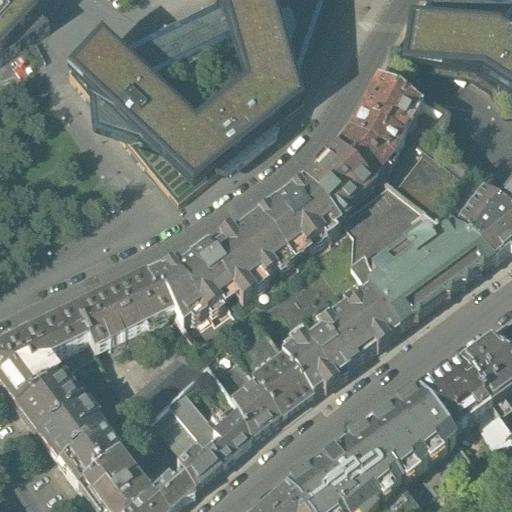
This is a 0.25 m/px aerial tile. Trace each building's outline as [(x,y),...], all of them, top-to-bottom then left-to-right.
[(9,0),(0,6),(0,67),(6,63),(41,40),(49,35),(37,24),(12,0),(9,0)] [(225,189),(274,147),(278,129),(304,107),(293,81),(321,0),(322,0),(408,5),(428,7),(426,24),(416,23),(407,67),(483,78),(511,95),(511,44),(504,40),(487,35),(504,21),(511,14),(511,0),(506,0),(503,5),(475,0),(229,0),(223,11),(184,25),(117,60),(102,45),(68,80),(67,82),(88,104),(91,134),(91,141),(92,141),(97,142),(130,151),(179,212),(194,198),(210,185),(225,189)] [(377,81),(358,115),(406,141),(425,107),(377,81)] [(375,188),(406,141),(358,115),(336,152),(375,188)] [(336,152),(304,188),(341,230),(375,188),(336,152)] [(268,213),(234,236),(273,293),(341,230),(304,188),(268,213)] [(511,192),(498,211),(511,222),(511,192)] [(486,201),(457,238),(496,270),(511,256),(511,222),(498,211),(486,201)] [(368,299),(400,341),(443,310),(496,270),(457,238),(449,233),(370,280),(377,290),(368,299)] [(244,313),(273,293),(234,236),(199,261),(187,269),(182,261),(145,285),(155,299),(162,295),(178,320),(184,329),(203,316),(210,325),(239,305),(244,313)] [(145,285),(74,319),(90,349),(94,359),(178,320),(162,295),(155,299),(145,285)] [(368,299),(279,366),(311,409),(347,381),(400,341),(368,299)] [(74,319),(0,355),(0,390),(15,411),(59,381),(52,369),(90,349),(74,319)] [(511,331),(491,348),(511,372),(511,331)] [(237,367),(257,393),(283,428),(311,409),(279,366),(264,347),(237,367)] [(511,372),(491,348),(460,371),(499,425),(511,415),(503,403),(511,395),(511,372)] [(149,433),(154,429),(170,415),(186,401),(209,381),(187,356),(127,408),(149,433)] [(419,401),(420,402),(450,443),(478,423),(481,428),(480,431),(479,435),(480,438),(498,461),(511,450),(511,442),(499,425),(460,371),(419,401)] [(38,441),(80,408),(59,381),(15,411),(38,441)] [(240,423),(254,452),(283,428),(257,393),(233,413),(240,423)] [(210,431),(186,401),(170,415),(204,456),(229,432),(220,423),(210,431)] [(291,498),(285,503),(291,511),(412,511),(400,497),(404,494),(405,496),(419,484),(417,482),(427,474),(429,477),(443,465),(441,463),(456,450),(450,443),(420,402),(412,407),(410,405),(396,416),(397,418),(387,426),(386,423),(371,434),(373,436),(363,444),(361,441),(347,452),(349,455),(305,487),(304,485),(289,496),(291,498)] [(102,433),(80,408),(38,441),(58,470),(102,433)] [(186,469),(204,456),(170,415),(154,429),(186,469)] [(204,456),(222,480),(254,452),(240,423),(229,432),(204,456)] [(122,459),(102,433),(58,470),(80,497),(119,462),(122,459)] [(186,469),(177,478),(197,502),(222,480),(204,456),(186,469)] [(110,511),(141,487),(119,462),(80,497),(91,511),(110,511)] [(177,478),(154,501),(160,511),(184,511),(197,502),(177,478)] [(141,487),(110,511),(160,511),(154,501),(141,487)] [(291,511),(285,503),(274,511),(291,511)]
